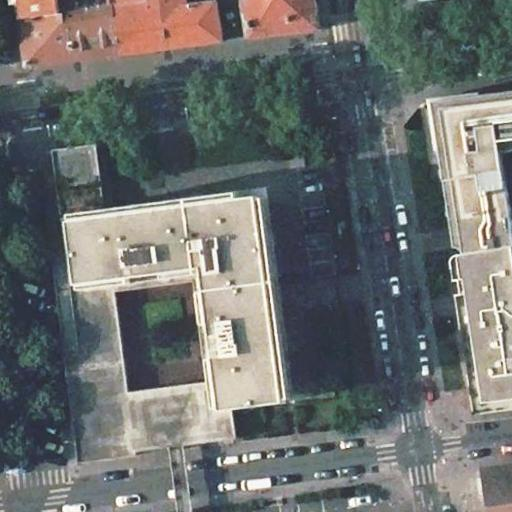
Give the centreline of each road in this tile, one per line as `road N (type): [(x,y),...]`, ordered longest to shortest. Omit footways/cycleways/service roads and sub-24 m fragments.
road 1 (residential): [(420,445),(31,496)]
road 2 (residential): [(420,445),(363,73)]
road 3 (residential): [(0,119),(363,73)]
road 4 (residential): [(0,228),(31,496)]
road 5 (residential): [(363,73),(511,54)]
